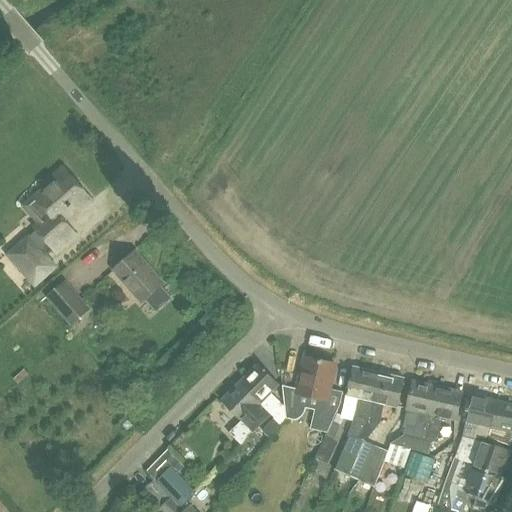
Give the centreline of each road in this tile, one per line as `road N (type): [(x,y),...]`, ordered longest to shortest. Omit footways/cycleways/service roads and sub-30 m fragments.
road 1 (unclassified): [(278,314),(201,242),(0,11)]
road 2 (residential): [(278,314),(79,511)]
road 3 (unclassified): [(511,371),(278,314)]
